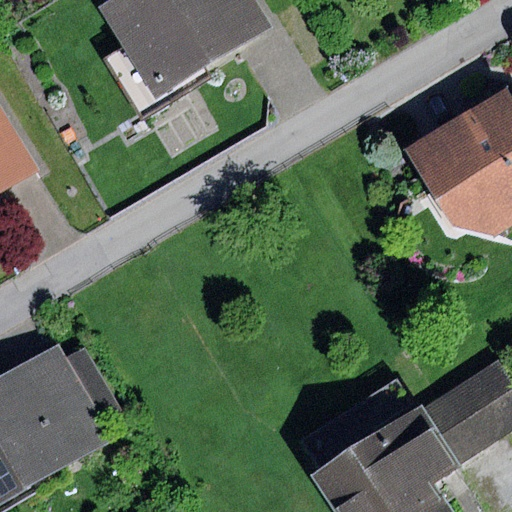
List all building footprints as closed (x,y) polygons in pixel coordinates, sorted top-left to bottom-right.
[(255,0),(113,0),(100,8),(156,100),(273,29),(255,0)] [(511,96),(507,89),(407,151),(453,225),(496,238),(511,228),(511,96)] [(0,101),(0,197),(43,171),(0,101)] [(58,345),(0,379),(0,508),(114,440),(58,345)] [(511,377),(500,358),(419,407),(458,469),(511,436),(511,377)] [(401,379),(297,445),(340,511),(454,511),(436,483),(458,469),(419,407),(401,379)]
